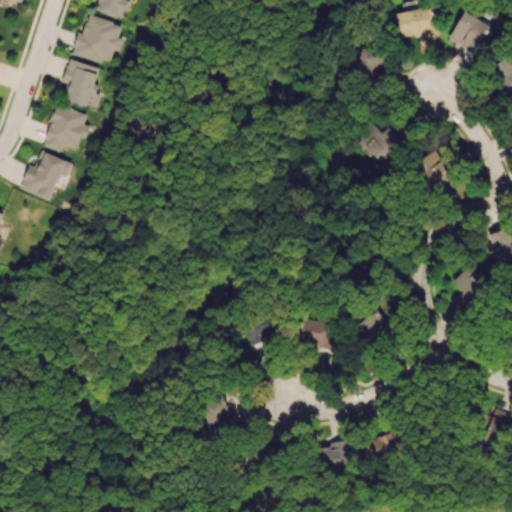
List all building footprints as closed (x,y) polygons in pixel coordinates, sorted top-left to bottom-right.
[(98,0),(95,10),(122,18),(127,0),(98,0)] [(396,11),(399,36),(419,33),(420,40),(436,38),(432,6),(396,11)] [(491,24),(461,10),(448,39),(478,53),(491,24)] [(71,54),(101,62),(102,58),(110,60),(112,51),(118,52),(123,37),(118,35),(121,23),(88,14),(83,32),(77,30),(71,54)] [(389,56),(360,48),(354,69),(383,78),(389,56)] [(499,82),(495,84),(503,97),(511,91),(511,63),(507,56),(490,67),(499,82)] [(99,67),(68,58),(61,82),(69,84),(64,99),(96,108),(100,93),(93,91),(99,67)] [(43,145),(60,150),(61,144),(75,148),(79,136),(87,138),(90,125),(83,123),(86,112),(54,103),(43,145)] [(405,136),(387,123),(380,132),(369,124),(354,145),(384,166),(405,136)] [(50,198),(58,174),(66,177),(71,161),(40,150),(35,166),(28,163),(19,188),(50,198)] [(451,178),(439,150),(414,160),(427,189),(451,178)] [(486,229),(496,262),(511,257),(511,236),(508,238),(504,224),(486,229)] [(460,291),(452,297),(460,307),(489,285),(471,263),(451,279),(460,291)] [(353,317),(358,341),(386,335),(381,311),(353,317)] [(275,337),(270,319),(242,327),(247,344),(275,337)] [(333,344),(334,319),(301,319),(301,343),(333,344)] [(486,432),(503,436),(510,410),(492,406),(486,432)] [(285,457),(278,438),(242,452),(249,471),(285,457)] [(315,445),(318,471),(349,467),(346,441),(315,445)]
